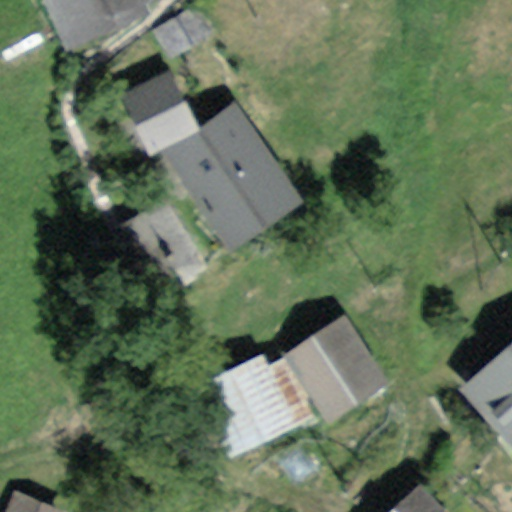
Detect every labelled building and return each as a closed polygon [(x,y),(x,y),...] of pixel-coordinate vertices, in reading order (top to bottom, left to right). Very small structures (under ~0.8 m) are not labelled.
[(62,0),(75,27),(130,0),(62,0)] [(194,128),(170,85),(134,104),(158,148),(194,128)] [(234,120),(177,163),(232,236),(289,192),(234,120)] [(202,267),(160,198),(119,222),(161,292),(202,267)] [(391,378),(344,312),(284,354),(331,420),(391,378)] [(511,350),(472,388),(511,432),(511,350)] [(293,419),(265,361),(212,386),(240,444),(293,419)] [(438,511),(420,491),(396,511),(438,511)] [(67,511),(69,506),(27,493),(20,511),(67,511)]
